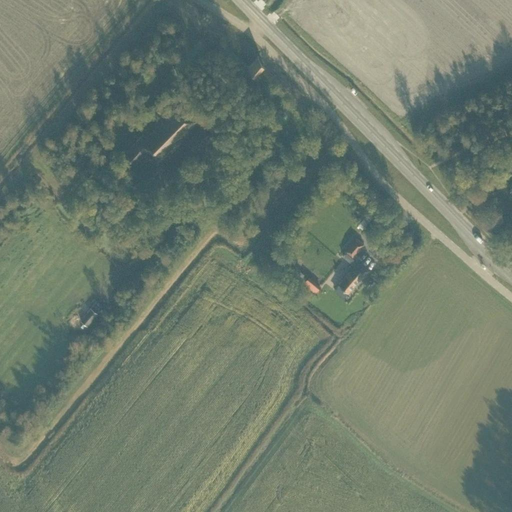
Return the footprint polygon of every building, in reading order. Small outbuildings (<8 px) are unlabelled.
[(254,73),(265,65),(258,57),(248,65),(254,73)] [(166,158),(202,122),(177,97),(143,132),(144,133),(126,152),(138,164),(146,156),(143,154),(145,151),(158,164),(165,157),(166,158)] [(215,135),(205,125),(186,144),(196,154),(215,135)] [(358,256),(355,253),(363,244),(354,236),(343,250),(345,252),(342,255),(352,263),(348,268),(350,269),(338,284),(347,292),(358,279),(360,280),(368,270),(356,261),(357,260),(356,260),(358,256)] [(318,290),(323,282),(309,273),(304,281),(318,290)] [(80,320),(87,326),(97,313),(90,307),(80,320)]
